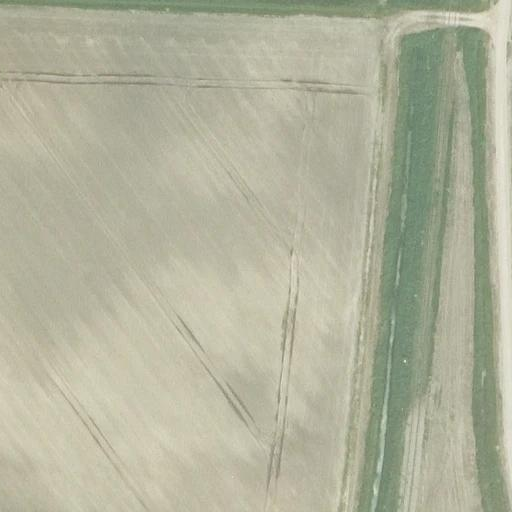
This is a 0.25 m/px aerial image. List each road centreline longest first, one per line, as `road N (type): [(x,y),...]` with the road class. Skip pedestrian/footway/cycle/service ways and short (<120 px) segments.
road 1 (unclassified): [(511,438),(502,0)]
road 2 (track): [(501,21),(184,10)]
